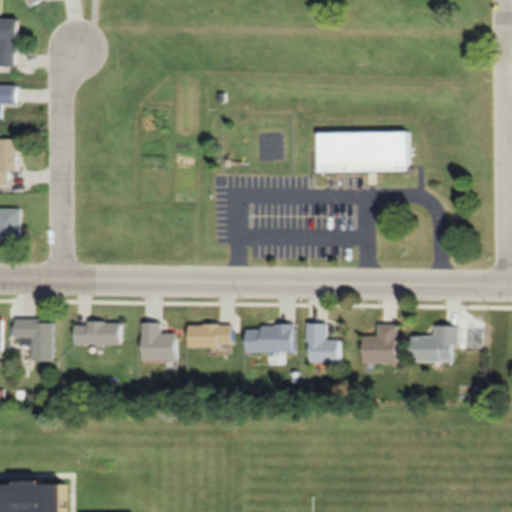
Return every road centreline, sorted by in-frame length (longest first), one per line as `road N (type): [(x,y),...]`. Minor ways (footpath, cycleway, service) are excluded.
road 1 (residential): [(511,284),(0,281)]
road 2 (residential): [(502,0),(508,284)]
road 3 (residential): [(62,281),(61,100),(77,52)]
